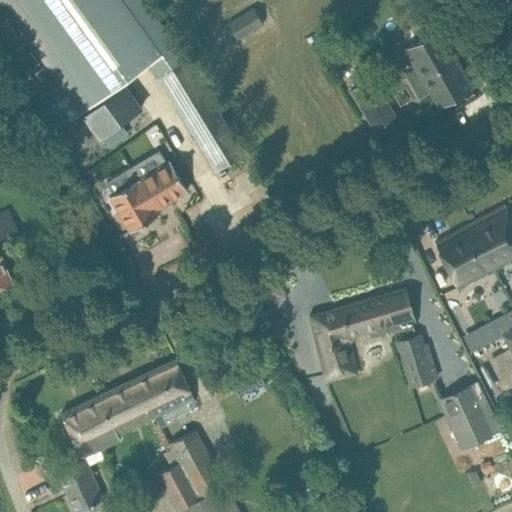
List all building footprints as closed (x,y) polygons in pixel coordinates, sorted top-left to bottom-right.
[(144,0),(0,0),(0,1),(80,112),(148,63),(160,78),(187,59),(144,0)] [(232,40),(260,22),(251,9),(224,26),(232,40)] [(438,107),(472,88),(439,28),(405,48),(422,77),(411,83),(419,97),(430,91),(438,107)] [(187,59),(160,78),(215,169),(243,152),(187,59)] [(374,130),(396,117),(384,96),(374,102),(363,83),(351,90),(374,130)] [(125,85),(83,115),(99,138),(141,107),(125,85)] [(169,160),(110,195),(130,230),(159,213),(155,208),(187,190),(169,160)] [(495,269),(511,260),(511,218),(504,204),(469,223),(495,269)] [(495,269),(469,223),(435,241),(444,259),(457,289),(495,269)] [(0,255),(0,285),(11,281),(0,255)] [(349,340),(415,321),(405,287),(309,315),(328,380),(358,371),(349,340)] [(503,334),(511,329),(511,308),(474,328),(483,344),(503,334)] [(511,329),(503,334),(511,350),(511,329)] [(409,386),(432,379),(419,333),(395,340),(409,386)] [(155,417),(194,398),(184,376),(176,358),(135,377),(155,417)] [(100,449),(122,438),(120,433),(155,417),(135,377),(79,404),(100,449)] [(448,415),(461,442),(498,424),(477,383),(444,400),(451,414),(448,415)] [(79,404),(61,413),(82,458),(100,449),(79,404)] [(169,442),(179,461),(198,497),(200,496),(226,482),(196,428),(169,442)] [(101,497),(83,461),(58,472),(75,509),(101,497)] [(157,473),(176,510),(178,509),(179,511),(208,511),(200,496),(198,497),(179,461),(157,473)]
